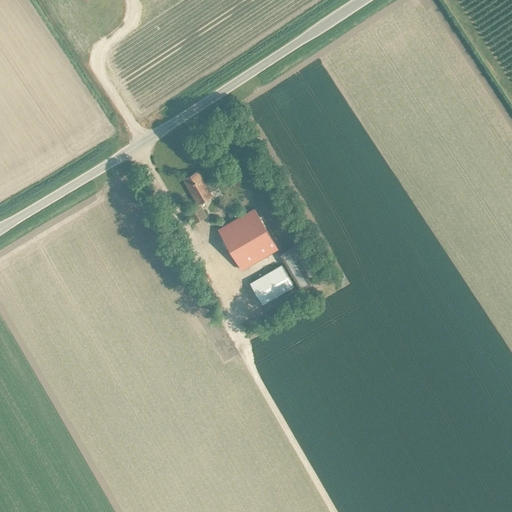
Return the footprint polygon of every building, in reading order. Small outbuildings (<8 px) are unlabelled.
[(199,204),(212,196),(197,171),(183,180),(198,205),(186,212),(193,224),(206,216),(199,204)] [(239,183),(232,180),(229,186),(237,189),(239,183)] [(241,270),(277,249),(254,209),(218,230),(241,270)] [(280,255),(297,285),(300,290),(321,278),(301,243),(280,255)] [(262,305),(293,286),(281,265),(249,284),(262,305)]
